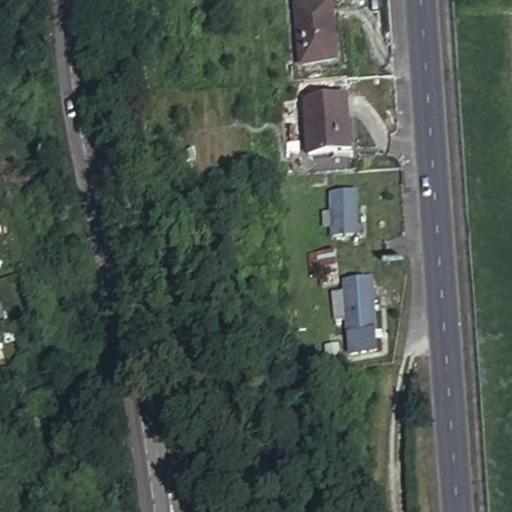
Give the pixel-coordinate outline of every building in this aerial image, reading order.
[(339,0),(293,4),(297,64),(343,61),(339,0)] [(348,102),(306,105),(310,160),(352,156),(348,102)] [(363,237),(361,195),(335,196),(336,215),(328,216),(329,228),(336,228),(337,238),(363,237)] [(340,274),(339,251),(313,252),(314,275),(340,274)] [(380,353),(376,283),(347,284),(349,308),(336,308),(337,313),(334,314),(334,333),(351,333),(352,354),(380,353)] [(0,356),(9,354),(4,335),(6,334),(5,332),(4,329),(1,318),(0,313),(0,356)] [(5,332),(12,330),(10,323),(8,316),(1,318),(4,329),(5,332)]
